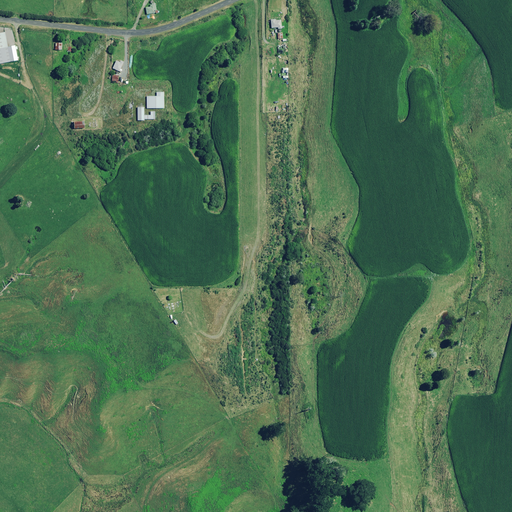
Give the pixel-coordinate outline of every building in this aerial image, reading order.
[(151,3),(152,4),(150,4),(150,7),(145,8),(147,14),(155,13),(156,14),(157,13),(157,12),(155,3),(151,3)] [(282,28),(281,20),(275,20),(275,19),(270,20),(271,28),(278,27),(278,29),(282,28)] [(5,32),(0,33),(0,63),(18,61),(17,60),(19,60),(18,58),(17,58),(15,49),(17,49),(17,46),(15,47),(15,46),(8,47),(5,32)] [(120,62),(116,60),(112,69),(121,73),(123,69),(121,68),(124,62),(120,60),(120,62)] [(146,108),(164,108),(164,92),(156,92),(156,96),(146,96),(146,108)] [(144,107),(137,107),(138,121),(144,120),(144,119),(155,119),(155,112),(150,112),(150,115),(144,115),(144,107)]
